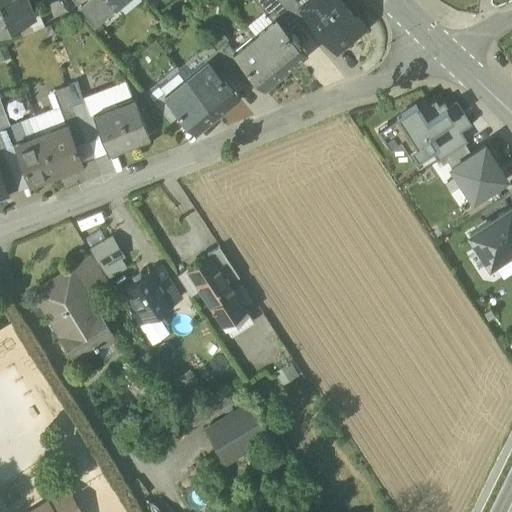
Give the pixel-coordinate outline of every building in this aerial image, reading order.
[(26,0),(4,0),(0,2),(0,29),(17,23),(34,15),(33,14),(26,0)] [(78,10),(94,28),(118,9),(116,6),(115,7),(109,0),(86,0),(77,8),(78,10)] [(300,26),(278,0),(254,0),(265,12),(271,20),(276,16),(290,33),(300,26)] [(278,0),(300,26),(309,18),(300,7),(294,0),(278,0)] [(309,18),(335,50),(364,26),(342,0),(308,0),(300,7),(309,18)] [(17,23),(22,34),(44,25),(38,12),(33,14),(34,15),(17,23)] [(271,20),(265,12),(248,26),(254,33),(271,20)] [(271,20),(254,33),(284,69),(305,51),(290,33),(276,16),(271,20)] [(262,87),(284,69),(254,33),(233,51),(232,51),(241,61),(262,87)] [(225,41),(215,49),(232,69),(241,61),(232,51),(233,51),(225,41)] [(232,69),(215,49),(204,58),(206,60),(207,59),(222,77),(232,69)] [(186,77),(206,60),(204,58),(201,53),(181,70),(186,77)] [(206,60),(186,77),(216,112),(237,95),(222,77),(207,59),(206,60)] [(165,94),(186,77),(181,70),(178,66),(147,93),(153,100),(163,92),(165,94)] [(216,112),(186,77),(165,94),(164,95),(179,112),(194,130),(216,112)] [(93,112),(131,98),(125,83),(84,99),(98,136),(101,134),(93,112)] [(78,84),(66,88),(72,104),(84,99),(78,84)] [(54,93),(60,106),(65,120),(77,115),(72,104),(66,88),(54,93)] [(153,100),(170,120),(179,112),(164,95),(165,94),(163,92),(153,100)] [(101,134),(107,148),(108,150),(149,134),(134,96),(131,98),(93,112),(101,134)] [(453,118),(459,114),(452,102),(447,105),(443,100),(438,103),(435,98),(428,102),(425,97),(416,104),(426,119),(445,107),(453,118)] [(77,115),(87,140),(98,136),(84,99),(72,104),(77,115)] [(472,123),(456,99),(452,102),(459,114),(453,118),(461,131),(472,123)] [(395,114),(397,116),(416,104),(415,101),(395,114)] [(0,129),(9,126),(0,102),(0,129)] [(426,119),(416,104),(397,116),(415,143),(409,147),(416,159),(431,150),(438,145),(431,133),(453,118),(445,107),(426,119)] [(34,116),(41,133),(52,129),(53,132),(67,126),(65,120),(60,106),(34,116)] [(68,126),(75,144),(87,140),(77,115),(65,120),(67,126),(68,126)] [(41,133),(34,116),(9,126),(17,146),(31,140),(30,137),(41,133)] [(397,116),(387,123),(399,142),(412,162),(416,159),(409,147),(415,143),(397,116)] [(464,142),(467,140),(461,131),(453,118),(431,133),(438,145),(431,150),(437,160),(444,156),(443,156),(464,142)] [(387,123),(377,130),(389,149),(399,142),(387,123)] [(0,138),(12,169),(23,164),(16,146),(17,146),(9,126),(0,129),(0,138)] [(52,129),(41,133),(55,171),(82,160),(81,158),(75,144),(68,126),(67,126),(53,132),(52,129)] [(55,171),(41,133),(30,137),(31,140),(17,146),(16,146),(23,164),(30,181),(55,171)] [(101,134),(98,136),(87,140),(92,154),(107,148),(101,134)] [(0,171),(1,173),(12,169),(0,138),(0,171)] [(92,154),(87,140),(75,144),(81,158),(92,154)] [(444,156),(450,166),(470,152),(464,142),(443,156),(444,156)] [(470,152),(450,166),(472,199),(506,177),(483,144),(470,152)] [(30,181),(23,164),(12,169),(20,188),(31,184),(30,181)] [(20,188),(12,169),(1,173),(7,189),(8,193),(20,188)] [(511,209),(510,206),(469,233),(489,264),(493,261),(511,248),(511,209)] [(91,245),(102,265),(120,255),(123,253),(112,233),(91,245)] [(209,255),(228,284),(239,276),(219,246),(207,254),(208,256),(209,255)] [(511,270),(511,248),(493,261),(502,276),(511,270)] [(71,266),(84,288),(104,276),(91,254),(71,266)] [(126,265),(120,255),(102,265),(107,275),(126,265)] [(200,288),(212,306),(233,291),(228,284),(209,255),(208,256),(188,269),(187,269),(200,288)] [(33,290),(75,359),(96,346),(114,335),(84,288),(71,266),(33,290)] [(177,274),(190,295),(200,288),(187,269),(188,269),(187,267),(177,274)] [(125,287),(145,318),(181,296),(166,273),(157,279),(151,270),(125,287)] [(212,306),(225,326),(247,312),(233,291),(212,306)] [(253,321),(247,312),(225,326),(231,335),(253,321)] [(114,335),(96,346),(104,357),(121,347),(114,335)] [(298,374),(289,362),(274,372),(283,384),(298,374)] [(178,415),(187,429),(235,400),(227,386),(178,415)] [(202,427),(222,461),(267,434),(246,400),(202,427)] [(82,511),(68,489),(30,511),(82,511)]
